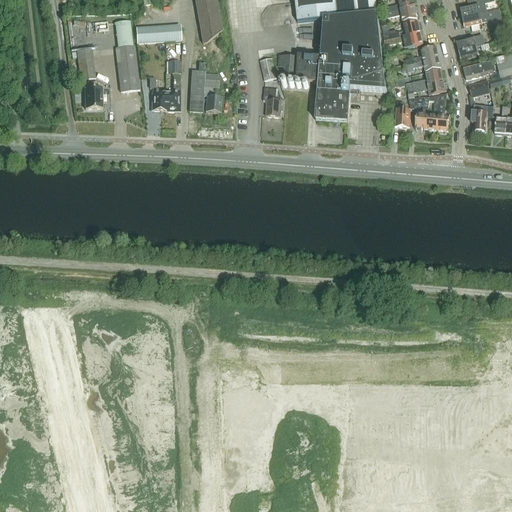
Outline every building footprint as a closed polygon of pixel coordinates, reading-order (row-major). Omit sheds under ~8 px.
[(217,0),(193,0),(203,46),(206,46),(222,32),(217,0)] [(324,21),(321,59),(298,57),(298,59),(279,57),(278,69),(284,70),(283,80),(294,81),(294,92),(308,93),(309,84),(318,85),(315,121),(348,124),(351,91),(386,94),(376,0),(295,0),(298,24),(324,21)] [(381,10),(381,16),(416,9),(413,0),(399,0),(398,0),(399,6),(381,10)] [(476,0),(479,8),(460,12),(462,19),(487,13),(485,5),(498,3),(497,0),(476,0)] [(381,16),(382,21),(401,17),(402,23),(418,19),(416,9),(381,16)] [(487,13),(462,19),(464,28),(482,23),(487,22),(489,30),(503,27),(500,12),(487,15),(487,13)] [(133,48),(130,23),(114,24),(117,50),(115,50),(120,94),(141,92),(136,48),(133,48)] [(383,37),(384,43),(421,35),(419,23),(403,26),(404,32),(397,34),(396,32),(389,33),(390,36),(383,37)] [(181,43),(180,28),(136,30),(137,46),(181,43)] [(424,46),(421,35),(384,43),(385,48),(407,43),(408,50),(424,46)] [(483,37),(456,44),(458,53),(476,48),(485,46),(483,37)] [(476,48),(458,53),(461,63),(479,59),(476,48)] [(436,49),(425,51),(420,52),(422,58),(405,62),(406,67),(438,60),(436,49)] [(80,83),(96,82),(92,51),(77,53),(80,83)] [(511,76),(511,55),(496,60),(501,80),(511,76)] [(386,59),(388,68),(395,67),(393,57),(386,59)] [(438,60),(406,67),(408,75),(414,73),(413,71),(424,68),(425,74),(441,70),(438,60)] [(265,83),(277,80),(272,61),(260,63),(265,83)] [(180,63),(167,63),(167,76),(180,76),(180,63)] [(484,78),(483,74),(492,71),(490,63),(463,70),(466,82),(484,78)] [(206,65),(199,65),(199,73),(192,73),(189,114),(203,114),(206,65)] [(444,83),(441,72),(424,76),(426,82),(406,86),(407,91),(418,89),(444,83)] [(222,100),(212,99),(213,89),(219,90),(220,77),(206,76),(204,88),(205,88),(204,98),(207,99),(205,114),(221,116),(222,100)] [(173,93),(166,93),(165,114),(181,114),(181,91),(180,91),(180,78),(173,77),(173,93)] [(490,83),(491,90),(511,85),(510,78),(490,83)] [(162,114),(165,114),(166,93),(158,92),(158,90),(155,90),(156,80),(150,80),(149,91),(152,91),(152,113),(162,113),(162,114)] [(404,81),(396,82),(389,82),(390,90),(397,89),(397,90),(405,88),(404,81)] [(418,89),(407,91),(408,96),(428,92),(430,98),(447,94),(444,83),(418,89)] [(491,96),(488,83),(470,88),(473,100),(491,96)] [(88,91),(85,91),(85,111),(102,110),(101,90),(98,90),(98,85),(88,86),(88,91)] [(276,91),(269,90),(265,90),(265,102),(267,102),(266,119),(281,120),(282,103),(275,103),(276,91)] [(438,132),(442,98),(441,98),(440,97),(430,100),(426,131),(438,132)] [(442,98),(438,132),(448,134),(451,118),(444,117),(446,105),(445,105),(445,98),(442,98)] [(423,108),(422,115),(417,114),(415,130),(426,131),(430,100),(410,101),(411,112),(411,113),(416,113),(417,108),(423,108)] [(410,130),(411,113),(411,112),(403,111),(404,105),(398,104),(397,111),(396,111),(395,129),(410,130)] [(485,135),(487,120),(493,120),(494,113),(487,112),(488,109),(475,108),(474,114),(473,114),(472,125),(475,126),(474,134),(485,135)] [(505,138),(507,121),(508,109),(503,109),(502,120),(497,120),(496,137),(505,138)]
